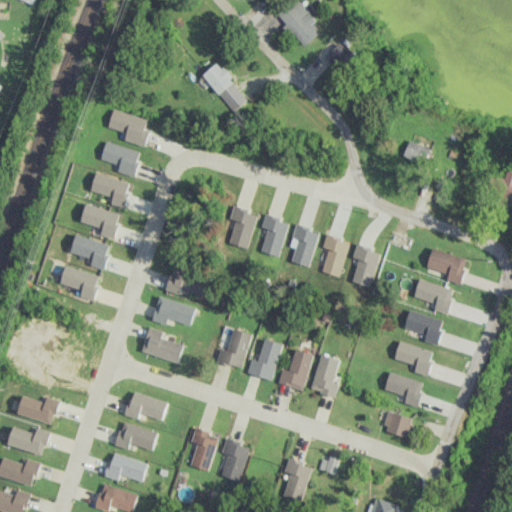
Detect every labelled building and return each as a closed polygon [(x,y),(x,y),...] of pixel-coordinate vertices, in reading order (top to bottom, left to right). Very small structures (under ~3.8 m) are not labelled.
[(294,0),(278,14),(305,45),(320,33),(313,24),(318,20),(300,0),(294,0)] [(355,56),(341,42),(327,55),(340,69),(355,56)] [(234,110),(249,97),(216,61),(202,75),(234,110)] [(124,139),(145,146),(150,129),(144,128),(147,118),(114,108),(108,126),(126,132),(124,139)] [(429,146),(410,139),(404,157),(423,164),(429,146)] [(101,158),(119,164),(117,170),(133,175),(141,151),(106,140),(101,158)] [(496,175),(491,192),(511,198),(511,170),(507,170),(505,178),(496,175)] [(130,181),(95,172),(91,190),(112,195),(110,203),(124,207),(130,181)] [(80,220),(102,227),(100,233),(113,237),(121,213),(86,202),(80,220)] [(229,242),(247,248),(258,213),(234,205),(230,218),(236,220),(229,242)] [(289,221),(265,214),(261,227),(267,228),(260,250),(278,256),(289,221)] [(309,266),(320,231),(296,224),(289,245),(295,247),(291,261),(309,266)] [(111,244),(76,233),(70,252),(92,258),(90,264),(103,268),(111,244)] [(323,246),(329,248),(322,270),(340,276),(351,242),(327,234),(323,246)] [(370,286),(382,252),(357,244),(353,256),(359,258),(352,280),(370,286)] [(427,266),(448,273),(447,279),(460,283),(468,258),(433,247),(427,266)] [(82,289),(80,296),(94,299),(100,273),(65,265),(61,284),(82,289)] [(166,289),(180,293),(181,288),(203,295),(209,277),(173,266),(166,289)] [(434,309),(447,313),(455,288),(420,278),(414,296),(436,303),(434,309)] [(168,318),(190,325),(196,307),(160,294),(152,319),(167,324),(168,318)] [(444,319),(410,308),(404,327),(425,333),(423,340),(436,344),(444,319)] [(162,330),(149,326),(141,349),(177,361),(183,343),(160,335),(162,330)] [(228,348),(222,346),(218,360),(242,368),(253,333),(234,327),(228,348)] [(259,359),(252,357),(248,372),(273,379),(283,343),(265,337),(259,359)] [(415,364),(413,370),(427,374),(434,350),(400,340),(394,358),(415,364)] [(315,353),(296,348),(289,370),(283,367),(279,382),(303,390),(315,353)] [(340,359),(322,353),(311,389),(335,396),(339,383),(334,381),(340,359)] [(417,406),(424,382),(389,371),(384,388),(406,395),(404,402),(417,406)] [(128,399),(130,400),(134,389),(167,401),(161,418),(139,411),(137,417),(123,412),(128,399)] [(52,412),(49,421),(17,411),(22,394),(44,401),(46,394),(60,398),(55,413),(52,412)] [(384,431),(408,435),(411,415),(387,412),(384,431)] [(124,419),(157,430),(151,448),(129,441),(127,447),(114,443),(118,429),(120,429),(124,419)] [(12,424),(34,432),(36,425),(49,430),(45,444),(43,443),(40,453),(5,442),(12,424)] [(218,436),(207,469),(190,463),(197,441),(191,439),(195,425),(209,430),(209,433),(218,436)] [(251,447),(227,438),(222,451),(228,453),(221,474),(239,480),(251,447)] [(114,451),(147,461),(141,479),(119,472),(117,478),(104,474),(114,451)] [(327,460),(321,458),(318,468),(334,473),(339,457),(329,454),(327,460)] [(0,461),(0,474),(29,483),(32,474),(35,475),(40,460),(26,456),(24,463),(2,456),(0,461)] [(284,470),(290,472),(283,495),(301,500),(311,465),(288,459),(284,470)] [(98,490),(101,491),(104,482),(136,492),(131,510),(109,503),(107,509),(94,505),(98,490)] [(0,488),(14,494),(16,487),(29,492),(25,505),(22,505),(19,511),(10,511),(0,508),(0,488)] [(401,511),(403,505),(373,497),(368,511),(401,511)]
